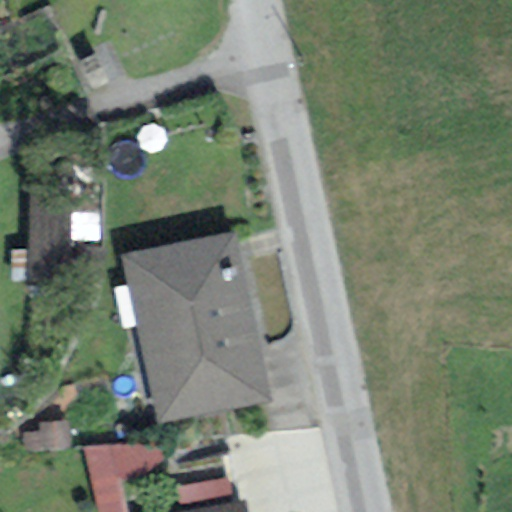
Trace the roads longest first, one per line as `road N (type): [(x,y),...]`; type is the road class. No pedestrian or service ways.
road 1 (unclassified): [(367,511),(257,0)]
road 2 (unknown): [(0,148),(269,57)]
